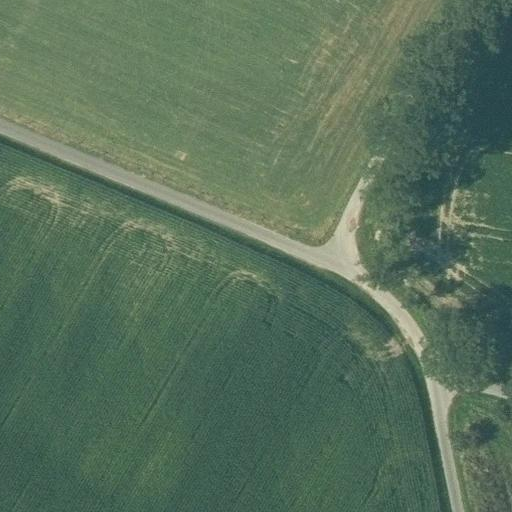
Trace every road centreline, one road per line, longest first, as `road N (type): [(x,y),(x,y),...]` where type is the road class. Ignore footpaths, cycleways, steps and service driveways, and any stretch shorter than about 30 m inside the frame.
road 1 (unclassified): [(0,128),(325,261),(376,292),(409,326),(432,370)]
road 2 (track): [(464,0),(325,261)]
road 3 (unclassified): [(432,370),(458,511)]
